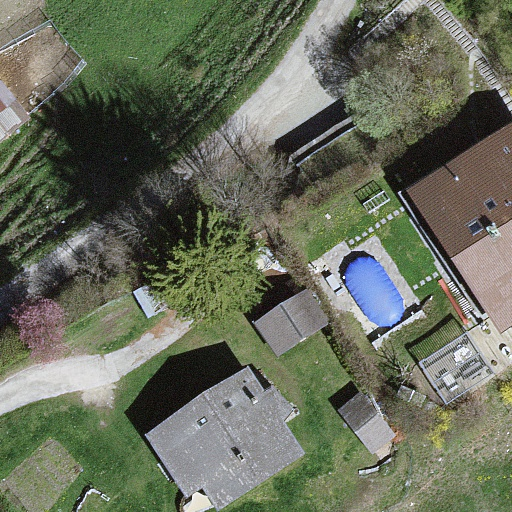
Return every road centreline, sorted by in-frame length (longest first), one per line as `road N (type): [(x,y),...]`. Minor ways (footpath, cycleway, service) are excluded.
road 1 (track): [(166,199),(345,0)]
road 2 (unclassified): [(0,321),(166,199)]
road 3 (track): [(429,0),(511,102)]
